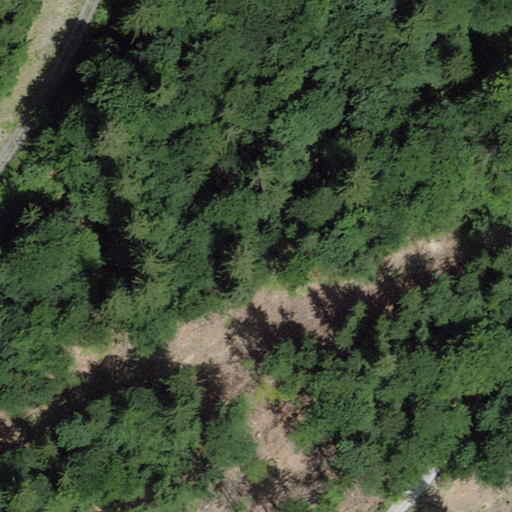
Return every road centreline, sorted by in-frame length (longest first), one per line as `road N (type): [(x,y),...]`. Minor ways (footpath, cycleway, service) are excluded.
road 1 (track): [(401,511),(446,459),(511,333)]
road 2 (track): [(0,163),(63,82),(101,0)]
